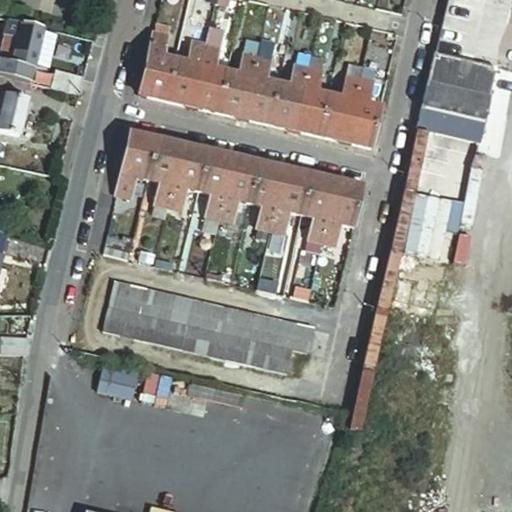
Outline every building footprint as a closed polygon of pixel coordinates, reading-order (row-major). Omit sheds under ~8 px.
[(217,0),(216,7),(229,10),(231,0),(217,0)] [(454,0),(440,0),(428,55),(441,58),(454,0)] [(0,80),(32,87),(44,34),(9,26),(0,62),(0,80)] [(157,29),(141,99),(166,105),(176,63),(164,61),(171,32),(157,29)] [(210,31),(210,35),(192,111),(219,117),(228,76),(216,73),(225,34),(210,31)] [(189,66),(176,63),(166,105),(192,111),(210,35),(197,32),(189,66)] [(241,78),(228,76),(219,117),(244,123),(258,61),(262,45),(249,42),(241,78)] [(262,45),(258,61),(244,123),(270,129),(279,88),(267,85),(276,48),(262,45)] [(457,50),(455,61),(468,64),(472,54),(457,50)] [(441,58),(428,55),(414,113),(477,127),(491,69),(468,64),(455,61),(441,58)] [(312,63),(309,73),(295,135),(321,141),(331,100),(318,97),(323,73),(321,73),(323,65),(312,63)] [(343,103),(331,100),(321,141),(347,146),(361,85),(364,71),(351,68),(343,103)] [(292,91),(279,88),(270,129),(295,135),(309,73),(296,70),(292,91)] [(52,92),(80,98),(84,80),(57,74),(52,92)] [(32,87),(0,80),(0,135),(20,140),(32,87)] [(373,88),(361,85),(347,146),(372,152),(382,112),(369,109),(373,88)] [(132,137),(118,199),(132,202),(137,182),(148,184),(157,143),(132,137)] [(183,149),(157,143),(148,184),(160,187),(153,219),(167,222),(169,211),(183,149)] [(209,155),(183,149),(169,211),(183,214),(187,193),(200,196),(209,155)] [(235,161),(209,155),(200,196),(212,199),(204,235),(217,238),(221,223),(235,161)] [(261,167),(235,161),(221,223),(234,226),(239,205),(251,208),(261,167)] [(286,173),(261,167),(251,208),(263,211),(256,243),(269,246),(272,234),(286,173)] [(272,234),(269,246),(282,249),(284,237),(289,217),(303,220),(312,179),(286,173),(272,234)] [(323,246),(337,184),(312,179),(303,220),(315,223),(307,255),(321,258),(323,246)] [(363,190),(337,184),(323,246),(336,249),(341,228),(354,231),(363,190)] [(193,303),(177,299),(116,286),(105,335),(289,377),(294,353),(310,356),(316,331),(193,303)] [(113,375),(108,399),(131,404),(139,372),(124,369),(122,377),(113,375)] [(100,397),(108,399),(113,375),(106,373),(100,397)]
